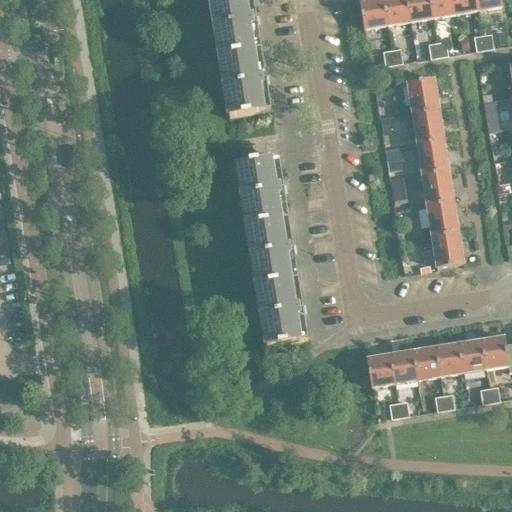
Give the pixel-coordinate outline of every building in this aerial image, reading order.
[(209,0),(212,18),(223,87),(228,119),(230,119),(230,120),(265,114),(265,113),(271,112),(267,83),(259,34),(255,9),(253,0),(209,0)] [(372,0),(360,2),(365,31),(388,28),(383,0),(372,0)] [(411,24),(407,0),(383,0),(388,28),(411,24)] [(434,20),(430,0),(407,0),(411,24),(434,20)] [(430,0),(434,20),(456,17),(453,0),(430,0)] [(453,0),(456,17),(479,13),(477,0),(453,0)] [(502,9),(500,0),(477,0),(479,13),(502,9)] [(493,36),(495,48),(507,46),(505,34),(493,36)] [(495,50),(492,36),(483,37),(485,51),(495,50)] [(474,39),(477,53),(485,51),(483,37),(474,39)] [(468,38),(460,39),(463,51),(471,49),(468,38)] [(448,57),(446,43),(438,44),(440,59),(448,57)] [(429,46),(431,60),(440,59),(438,44),(429,46)] [(403,65),(401,50),(392,52),(395,66),(403,65)] [(383,53),(386,67),(395,66),(392,52),(383,53)] [(434,79),(407,84),(412,115),(439,111),(434,79)] [(417,146),(444,141),(439,111),(412,115),(417,146)] [(383,131),(391,130),(389,120),(382,122),(383,131)] [(499,123),(487,124),(489,134),(500,132),(499,123)] [(499,136),(492,137),(494,149),(502,149),(499,136)] [(422,176),(449,172),(444,141),(417,146),(422,176)] [(241,150),(244,166),(266,162),(264,147),(241,150)] [(397,150),(386,152),(390,172),(401,170),(397,150)] [(273,162),(273,161),(266,162),(244,166),(236,167),(265,348),(267,348),(267,349),(302,344),(302,342),(308,341),(304,317),(294,248),(284,191),(279,161),(273,162)] [(449,172),(422,176),(427,207),(454,203),(449,172)] [(511,187),(511,185),(501,186),(502,195),(511,193),(511,187)] [(406,194),(392,196),(394,206),(408,203),(406,194)] [(454,203),(427,207),(432,237),(458,233),(454,203)] [(437,269),(464,265),(458,233),(432,237),(437,269)] [(511,375),(511,345),(507,347),(506,338),(482,342),(486,371),(510,367),(511,376),(511,375)] [(459,345),(464,375),(486,371),(482,342),(459,345)] [(436,349),(441,378),(464,375),(459,345),(436,349)] [(441,378),(436,349),(414,353),(418,382),(441,378)] [(418,382),(414,353),(391,356),(396,385),(418,382)] [(367,360),(372,389),(396,385),(391,356),(367,360)] [(500,404),(498,389),(489,390),(492,405),(500,404)] [(481,392),(483,406),(492,405),(489,390),(481,392)] [(455,411),(453,396),(444,397),(446,412),(455,411)] [(435,399),(438,413),(446,412),(444,397),(435,399)] [(409,418),(407,403),(399,405),(401,419),(409,418)] [(390,406),(392,421),(401,419),(399,405),(390,406)]
